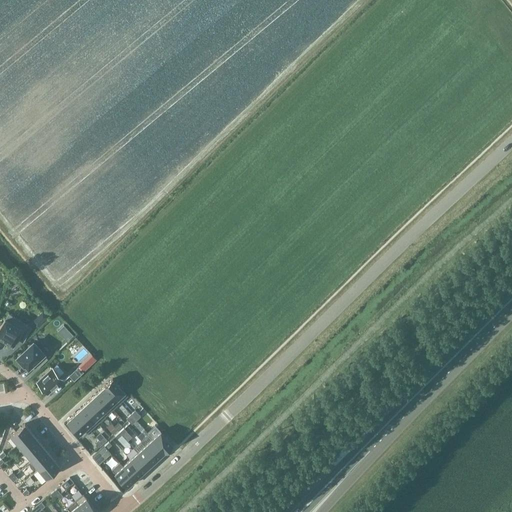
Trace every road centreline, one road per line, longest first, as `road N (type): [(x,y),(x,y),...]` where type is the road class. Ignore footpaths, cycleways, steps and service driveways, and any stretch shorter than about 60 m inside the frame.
road 1 (unclassified): [(511,144),(125,509)]
road 2 (trunk): [(397,413),(511,300)]
road 3 (trunk): [(397,413),(277,511)]
road 4 (residential): [(26,395),(125,509)]
